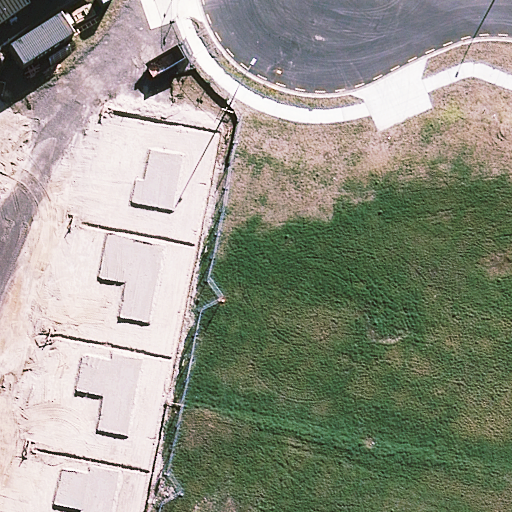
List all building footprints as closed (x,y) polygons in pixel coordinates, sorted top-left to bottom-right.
[(0,0),(0,28),(28,11),(21,1),(23,0),(0,0)] [(98,207),(200,227),(206,200),(223,111),(121,91),(98,207)] [(356,137),(223,111),(206,200),(338,227),(356,137)] [(511,152),(503,199),(511,200),(511,152)] [(511,200),(503,199),(492,256),(511,259),(511,200)] [(338,227),(206,200),(200,227),(194,258),(327,284),(327,285),(339,227),(338,227)] [(76,320),(178,341),(182,318),(194,258),(200,227),(98,207),(76,320)] [(511,259),(492,256),(480,313),(511,318),(511,259)] [(327,284),(194,258),(182,318),(314,344),(315,344),(327,284)] [(511,318),(480,313),(468,374),(511,382),(511,318)] [(314,344),(182,318),(178,341),(168,392),(299,418),(300,418),(314,344)] [(54,434),(155,454),(168,392),(178,341),(76,320),(54,434)] [(511,382),(468,374),(454,447),(511,458),(511,382)] [(299,418),(168,392),(155,454),(153,467),(284,493),(299,418)] [(37,511),(143,511),(153,467),(155,454),(54,434),(53,434),(37,511)] [(511,511),(511,458),(454,447),(440,511),(511,511)] [(284,493),(153,467),(143,511),(281,511),(285,493),(284,493)]
